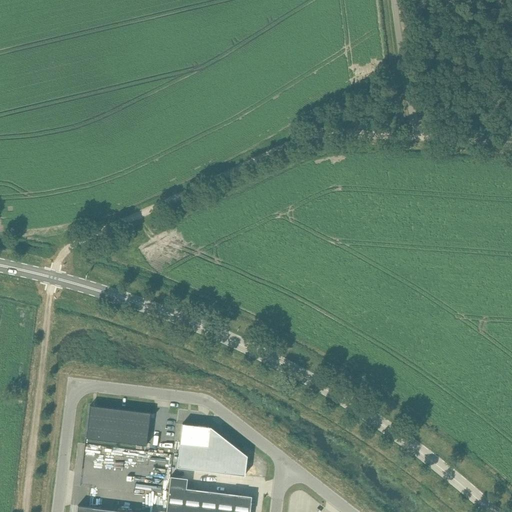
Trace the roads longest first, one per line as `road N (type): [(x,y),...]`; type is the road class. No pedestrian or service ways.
road 1 (track): [(427,135),(325,135),(293,144),(60,255),(23,511)]
road 2 (primary): [(492,511),(382,425),(277,362),(107,293),(0,266)]
road 3 (unclassified): [(57,511),(77,387),(199,398),(290,465)]
road 4 (unclassified): [(511,143),(427,135),(417,124),(394,0)]
